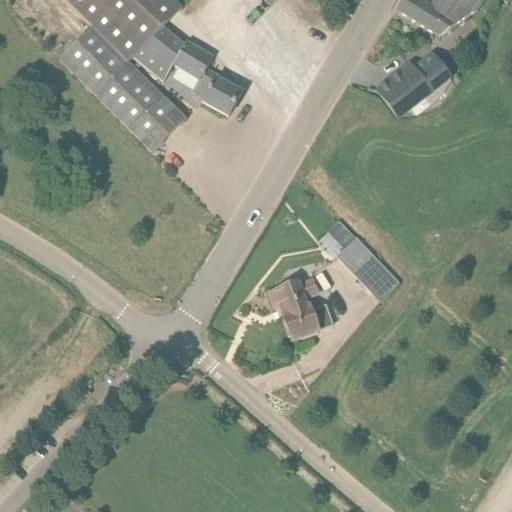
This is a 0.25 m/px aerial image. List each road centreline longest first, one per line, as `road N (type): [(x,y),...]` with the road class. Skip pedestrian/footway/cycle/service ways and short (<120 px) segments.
road 1 (tertiary): [(168,339),(376,0)]
road 2 (unclassified): [(11,511),(168,339)]
road 3 (residential): [(378,511),(212,368)]
road 4 (tertiary): [(168,339),(0,225)]
